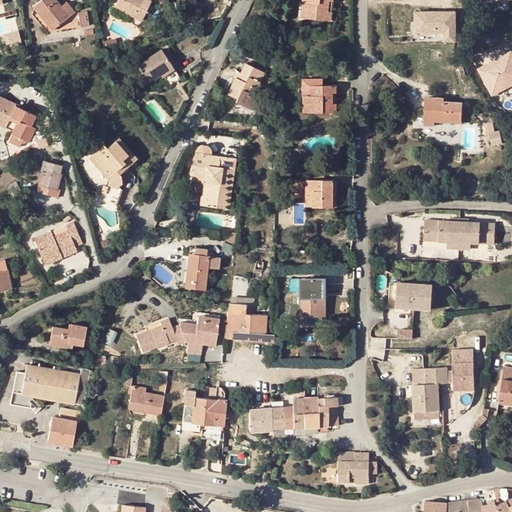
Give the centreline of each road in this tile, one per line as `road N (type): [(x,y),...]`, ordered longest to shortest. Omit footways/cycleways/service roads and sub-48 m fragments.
road 1 (residential): [(360,0),(358,407),(363,430),(410,498)]
road 2 (residential): [(243,0),(127,260),(108,278),(0,333)]
road 3 (tertiary): [(410,498),(341,507),(0,445)]
road 4 (unknown): [(358,371),(204,371)]
